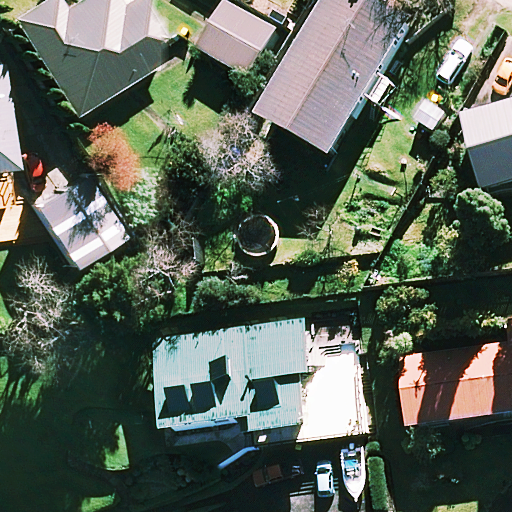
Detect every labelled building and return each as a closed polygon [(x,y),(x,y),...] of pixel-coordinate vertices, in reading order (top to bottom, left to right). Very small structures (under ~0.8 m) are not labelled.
[(170,49),(140,0),(65,0),(56,6),(52,0),(35,0),(2,20),(59,115),(170,49)] [(410,27),(362,0),(327,0),(258,121),(332,163),(410,27)] [(274,34),(225,5),(198,53),(247,81),(274,34)] [(511,107),(460,123),(482,198),(511,189),(511,107)] [(115,237),(77,172),(21,205),(60,270),(115,237)] [(511,314),(502,315),(506,347),(399,360),(408,433),(511,420),(511,314)] [(365,437),(352,318),(154,339),(164,438),(244,430),(245,441),(319,433),(320,442),(365,437)]
